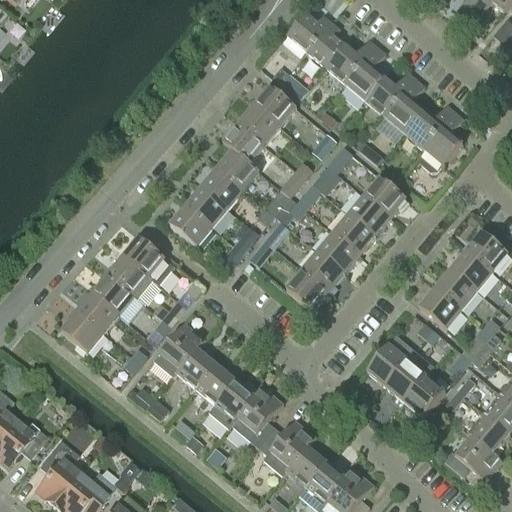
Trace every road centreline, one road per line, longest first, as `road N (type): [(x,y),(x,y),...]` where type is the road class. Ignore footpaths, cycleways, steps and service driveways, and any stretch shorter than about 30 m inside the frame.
road 1 (residential): [(0,328),(285,0)]
road 2 (residential): [(308,369),(471,175)]
road 3 (residential): [(436,511),(308,369)]
road 4 (residential): [(511,117),(365,0)]
